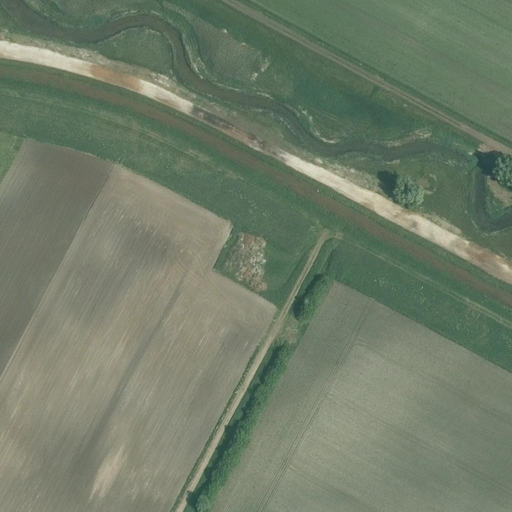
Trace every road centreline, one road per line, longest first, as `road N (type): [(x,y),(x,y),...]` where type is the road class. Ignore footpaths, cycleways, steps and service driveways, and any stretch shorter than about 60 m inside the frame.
road 1 (track): [(511,275),(181,103),(108,74),(0,50)]
road 2 (track): [(178,511),(330,232),(347,232),(511,318)]
road 3 (track): [(511,151),(227,0)]
